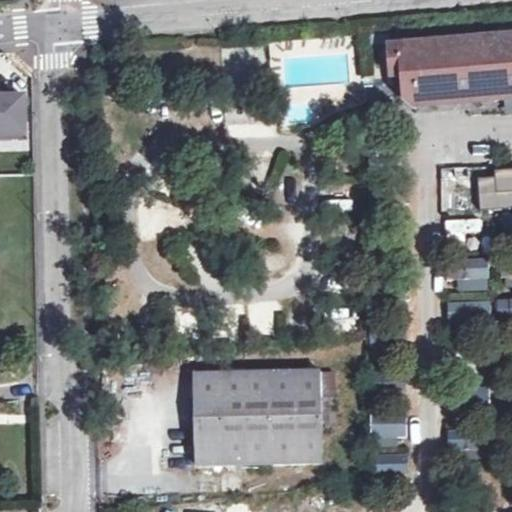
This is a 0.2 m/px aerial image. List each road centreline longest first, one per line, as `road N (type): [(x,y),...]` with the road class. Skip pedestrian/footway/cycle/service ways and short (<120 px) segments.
road 1 (unclassified): [(67,511),(59,32)]
road 2 (unclassified): [(59,32),(384,0)]
